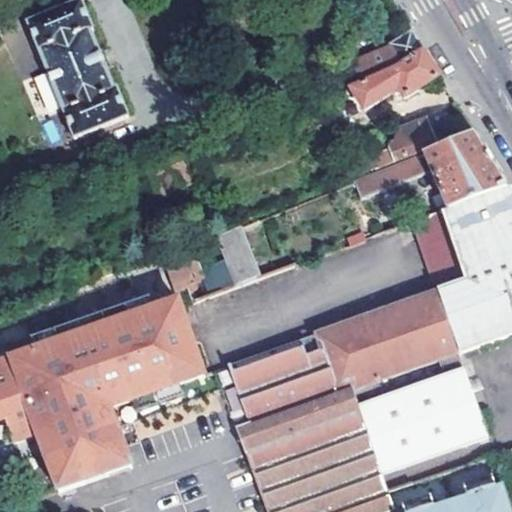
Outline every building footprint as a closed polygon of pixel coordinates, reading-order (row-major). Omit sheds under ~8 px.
[(82,2),(27,25),(73,140),(129,118),(117,90),(114,91),(91,32),(94,31),(82,2)] [(391,46),(403,66),(424,53),(411,33),(391,46)] [(405,99),(439,78),(424,53),(403,66),(351,90),(365,112),(399,90),(405,99)] [(436,147),(425,120),(400,130),(397,138),(398,142),(389,146),(391,150),(376,156),(380,169),(436,147)] [(475,136),(355,183),(361,200),(432,173),(447,213),(509,191),(480,143),(475,136)] [(184,160),(148,175),(158,198),(194,183),(184,160)] [(414,225),(438,293),(511,268),(511,196),(509,191),(447,213),(414,225)] [(249,281),(230,232),(217,237),(235,287),(249,281)] [(189,240),(169,248),(185,287),(192,305),(213,297),(212,295),(189,240)] [(169,248),(159,252),(174,291),(185,287),(169,248)] [(159,252),(125,265),(134,288),(145,315),(0,365),(0,449),(37,437),(60,493),(133,467),(113,410),(206,377),(205,375),(174,291),(159,252)] [(125,265),(69,288),(78,310),(134,288),(125,265)] [(364,389),(459,355),(511,335),(511,268),(438,293),(342,326),(364,389)] [(229,366),(251,424),(352,390),(353,393),(364,389),(342,326),(229,366)] [(489,439),(459,355),(364,389),(353,393),(382,476),(489,439)] [(269,511),(394,511),(388,493),(382,476),(353,393),(352,390),(251,424),(238,429),(269,511)] [(13,455),(0,459),(0,467),(15,462),(13,455)] [(467,499),(497,489),(493,477),(463,486),(467,499)] [(511,511),(511,484),(497,489),(467,499),(435,509),(426,511),(511,511)] [(404,511),(426,511),(435,509),(431,497),(403,506),(404,511)]
